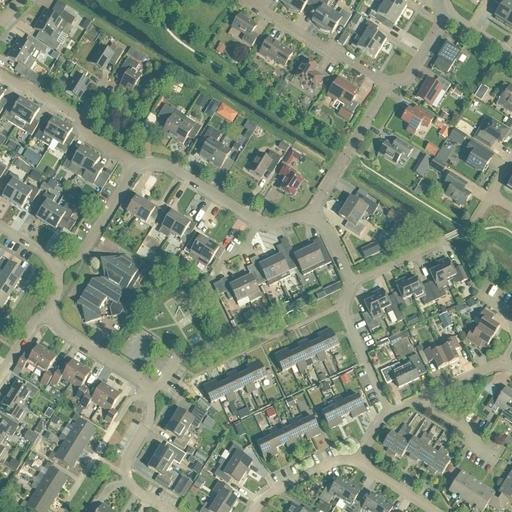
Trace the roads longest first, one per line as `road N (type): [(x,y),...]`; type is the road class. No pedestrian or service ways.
road 1 (residential): [(148,392),(175,363),(232,336),(272,339),(344,304)]
road 2 (residential): [(136,164),(88,134),(78,113),(0,71)]
road 3 (residential): [(389,84),(253,0)]
road 4 (residential): [(308,215),(389,84)]
road 5 (residential): [(136,164),(169,167),(255,219)]
road 6 (residential): [(58,264),(83,249),(136,164)]
road 7 (unclassified): [(148,392),(59,329),(49,312)]
